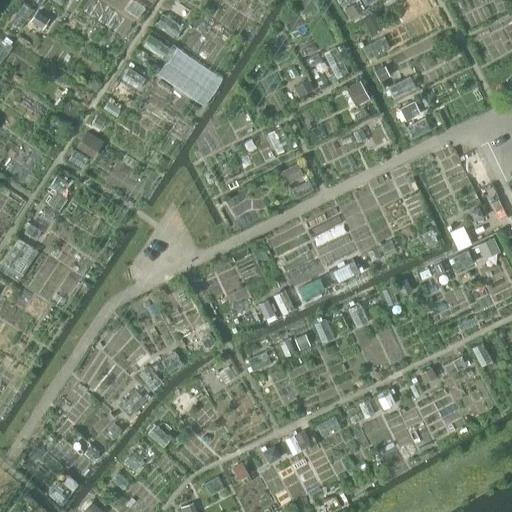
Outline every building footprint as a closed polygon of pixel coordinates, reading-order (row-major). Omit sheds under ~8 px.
[(177,0),(172,0),(166,10),(176,16),(184,4),(177,0)] [(37,13),(30,23),(44,32),(50,22),(37,13)] [(360,80),(351,85),(360,103),(369,98),(360,80)] [(414,101),(400,108),(406,120),(420,113),(414,101)] [(86,131),(76,147),(93,157),(102,141),(86,131)] [(297,163),(281,171),(287,183),(303,175),(297,163)] [(493,237),(477,245),(483,258),(499,251),(493,237)] [(352,260),(332,270),(339,283),(359,273),(352,260)]
